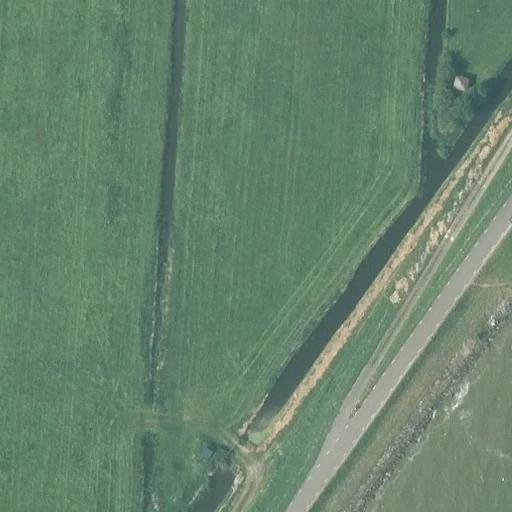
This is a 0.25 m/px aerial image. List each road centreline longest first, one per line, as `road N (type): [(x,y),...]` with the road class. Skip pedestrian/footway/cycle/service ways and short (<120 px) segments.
road 1 (track): [(0,489),(99,423),(131,0)]
road 2 (track): [(186,415),(211,0)]
road 3 (tertiary): [(297,511),(511,212)]
road 4 (track): [(186,415),(216,427),(254,477),(236,511)]
